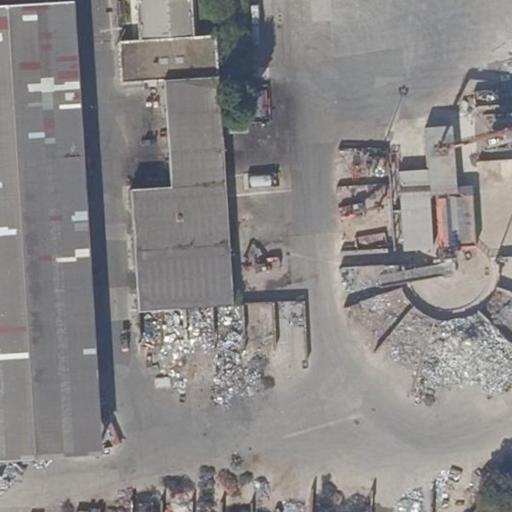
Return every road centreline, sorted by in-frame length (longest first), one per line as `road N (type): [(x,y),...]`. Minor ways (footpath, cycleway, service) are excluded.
road 1 (unknown): [(105,0),(124,333),(140,399),(161,425),(222,450),(247,451),(312,423),(342,369)]
road 2 (unknown): [(296,50),(312,239),(342,369)]
road 3 (unknown): [(342,369),(370,406),(407,423),(448,429),(511,410)]
road 4 (unknown): [(421,0),(362,34),(296,50)]
